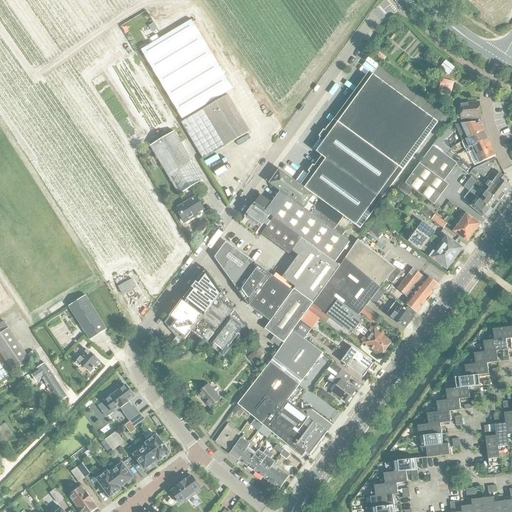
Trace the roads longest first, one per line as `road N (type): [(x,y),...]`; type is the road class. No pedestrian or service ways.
road 1 (residential): [(197,452),(135,370),(130,351),(376,15),(395,0)]
road 2 (tertiary): [(291,511),(511,212)]
road 3 (residential): [(511,479),(471,483),(465,434),(511,375)]
